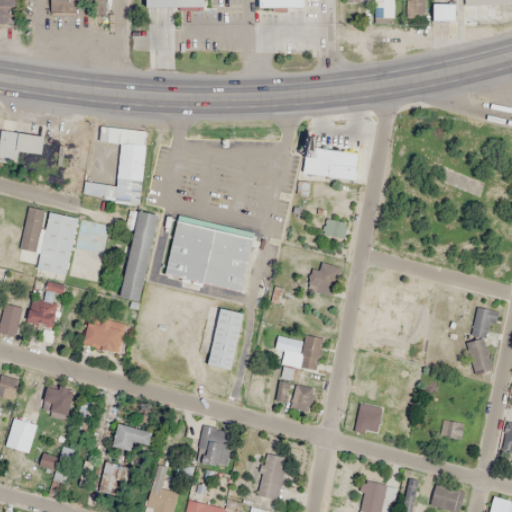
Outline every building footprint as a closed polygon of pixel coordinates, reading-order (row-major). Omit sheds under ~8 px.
[(0,0),(0,22),(14,23),(14,0),(0,0)] [(447,0),(448,14),(425,15),(425,0),(447,0)] [(422,6),(406,6),(406,17),(422,17),(422,6)] [(146,131),(101,126),(99,141),(119,143),(115,185),(84,182),(82,197),(139,202),(146,131)] [(43,134),(0,130),(0,162),(17,164),(18,152),(41,154),(43,134)] [(301,141),(351,147),(347,177),(298,172),(301,141)] [(42,208),(75,215),(62,273),(29,266),(42,208)] [(119,298),(140,302),(156,214),(135,211),(119,298)] [(167,216),(254,237),(240,293),(154,271),(167,216)] [(312,268),(306,285),(329,294),(338,268),(321,262),(318,270),(312,268)] [(57,303),(32,297),(27,322),(52,328),(57,303)] [(210,300),(241,307),(227,369),(196,362),(210,300)] [(0,331),(13,336),(23,309),(5,303),(0,317),(0,331)] [(492,312),(479,307),(469,331),(482,337),(492,312)] [(124,324),(89,315),(82,344),(117,352),(124,324)] [(298,367),(315,371),(322,337),(305,334),(298,367)] [(464,343),(475,374),(492,368),(480,337),(464,343)] [(0,397),(12,400),(17,378),(0,374),(0,397)] [(41,409),(50,411),(49,415),(65,419),(73,390),(47,384),(41,409)] [(304,412),(312,390),(296,384),(288,406),(304,412)] [(355,428),(376,431),(381,407),(359,403),(355,428)] [(31,437),(34,421),(19,418),(16,433),(31,437)] [(131,442),(148,445),(151,431),(117,423),(111,447),(129,451),(131,442)] [(227,464),(228,429),(201,428),(200,464),(227,464)] [(51,470),(57,456),(45,450),(38,464),(51,470)] [(279,457),(262,456),(259,496),(277,497),(279,457)] [(117,464),(105,462),(99,491),(111,494),(117,464)] [(173,511),(178,491),(168,489),(173,467),(155,463),(145,511),(173,511)] [(191,480),(191,465),(178,465),(178,479),(191,480)] [(409,511),(417,482),(407,479),(398,511),(409,511)] [(389,511),(395,486),(365,480),(357,511),(389,511)] [(228,511),(191,498),(186,511),(228,511)]
